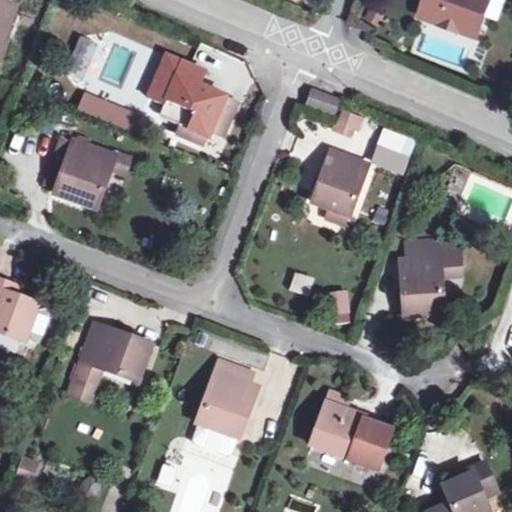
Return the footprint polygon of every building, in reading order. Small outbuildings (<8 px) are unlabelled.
[(426,0),(422,14),(462,28),(466,16),(482,22),(490,0),(426,0)] [(0,58),(19,8),(0,1),(0,58)] [(466,16),(462,28),(478,34),(482,22),(466,16)] [(65,74),(79,79),(94,42),(79,37),(65,74)] [(169,55),(160,75),(181,83),(189,64),(169,55)] [(189,127),(185,137),(206,145),(211,132),(224,138),(229,126),(216,121),(226,97),(210,90),(203,93),(198,91),(206,72),(189,64),(181,83),(160,75),(150,99),(166,105),(165,109),(169,119),(182,125),(189,127)] [(133,132),(140,114),(83,91),(76,108),(133,132)] [(309,106),(323,111),(327,101),(328,97),(314,92),(309,106)] [(239,103),(226,97),(216,121),(229,126),(239,103)] [(327,101),(323,111),(335,116),(339,105),(327,101)] [(342,109),(332,129),(352,139),(362,119),(342,109)] [(178,134),(185,137),(189,127),(182,125),(178,134)] [(59,152),(70,156),(75,141),(64,137),(59,152)] [(98,210),(112,169),(128,174),(133,158),(118,153),(117,156),(75,141),(70,156),(59,152),(48,182),(59,186),(56,195),(60,196),(92,208),(98,210)] [(329,209),(350,217),(370,165),(333,151),(322,181),(318,191),(313,203),(329,209)] [(312,188),(318,191),(322,181),(316,179),(312,188)] [(347,228),(350,217),(329,209),(325,220),(347,228)] [(440,241),(441,257),(441,261),(461,260),(460,240),(440,241)] [(409,243),(410,260),(441,257),(440,241),(409,243)] [(404,292),(405,303),(406,317),(445,313),(442,277),(441,261),(441,257),(410,260),(402,260),(404,292)] [(461,260),(441,261),(442,277),(461,275),(461,260)] [(0,332),(27,342),(28,338),(40,307),(40,305),(17,296),(3,291),(6,282),(0,279),(0,332)] [(20,286),(6,282),(3,291),(17,296),(20,286)] [(40,307),(28,338),(38,342),(43,340),(52,315),(50,311),(40,307)] [(94,402),(105,370),(140,382),(153,345),(96,324),(71,393),(94,402)] [(245,398),(250,384),(254,373),(221,361),(198,423),(199,423),(239,438),(240,439),(254,402),(245,398)] [(260,387),(250,384),(245,398),(254,402),(260,387)] [(393,431),(366,420),(367,417),(347,409),(351,400),(333,393),(329,402),(328,401),(312,445),(379,469),(388,446),(393,431)] [(239,438),(199,423),(193,440),(195,444),(229,456),(233,454),(239,438)] [(474,473),(462,478),(445,485),(452,501),(426,511),(489,511),(484,497),(498,491),(486,462),(472,468),(474,473)] [(460,473),(462,478),(474,473),(472,468),(460,473)]
